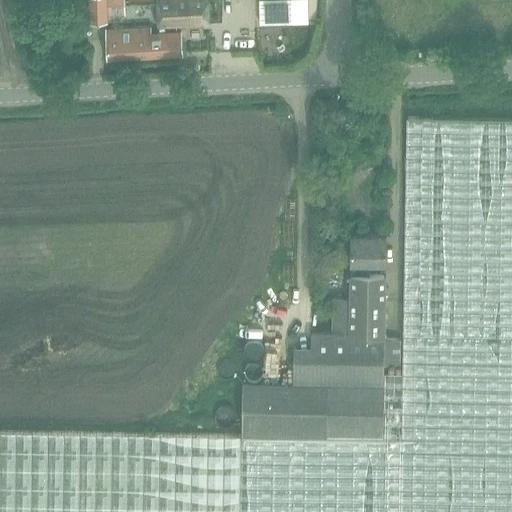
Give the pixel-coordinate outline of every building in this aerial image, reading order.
[(105,0),(89,0),(91,23),(107,21),(106,14),(105,0)] [(157,0),(158,27),(164,27),(209,25),(207,0),(157,0)] [(150,28),(106,30),(108,59),(183,55),(181,33),(165,33),(164,27),(158,27),(159,34),(150,34),(150,28)] [(370,275),(352,275),(351,298),(334,298),(333,334),(312,333),(312,346),(294,346),(294,385),(243,384),(242,434),(0,430),(0,511),(511,511),(511,119),(407,117),(403,347),(401,347),(401,339),(385,339),(386,275),(370,275)] [(352,235),(352,275),(370,275),(370,263),(386,263),(387,236),(352,235)]
